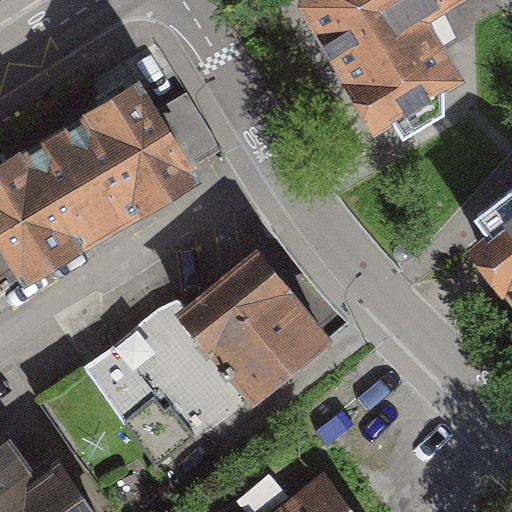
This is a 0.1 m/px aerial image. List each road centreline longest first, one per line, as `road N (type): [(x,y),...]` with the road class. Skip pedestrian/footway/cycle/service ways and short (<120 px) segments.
road 1 (residential): [(192,0),(280,166),(340,248),(511,420)]
road 2 (tertiary): [(0,66),(105,0)]
